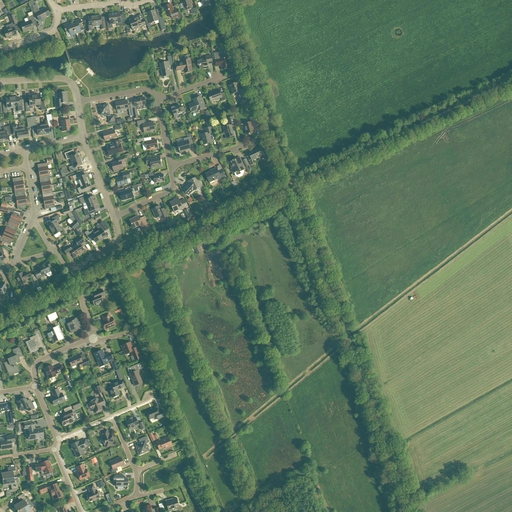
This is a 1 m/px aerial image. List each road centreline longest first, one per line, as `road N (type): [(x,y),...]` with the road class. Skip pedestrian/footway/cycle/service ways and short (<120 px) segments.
road 1 (track): [(511,80),(293,185)]
road 2 (track): [(293,185),(118,270)]
road 3 (track): [(118,270),(0,327)]
